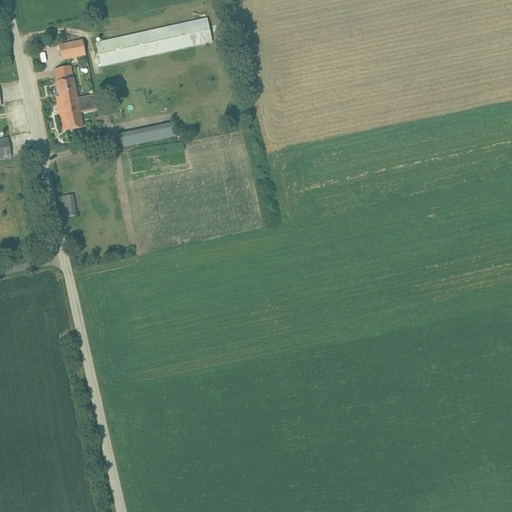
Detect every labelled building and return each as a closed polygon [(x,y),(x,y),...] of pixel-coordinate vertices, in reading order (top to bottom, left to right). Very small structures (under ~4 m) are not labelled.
[(207,19),(105,41),(96,43),(101,67),(212,42),(207,19)] [(61,61),(85,56),(82,40),(58,45),(61,61)] [(57,104),(66,102),(67,108),(96,102),(95,95),(77,98),(70,66),(54,70),(61,103),(57,104)] [(66,102),(57,104),(60,116),(63,115),(66,131),(82,128),(80,114),(98,111),(96,102),(67,108),(66,102)] [(119,135),(120,148),(176,137),(173,124),(119,135)] [(7,138),(0,139),(0,160),(11,158),(7,138)] [(76,216),(73,195),(62,197),(65,217),(76,216)]
